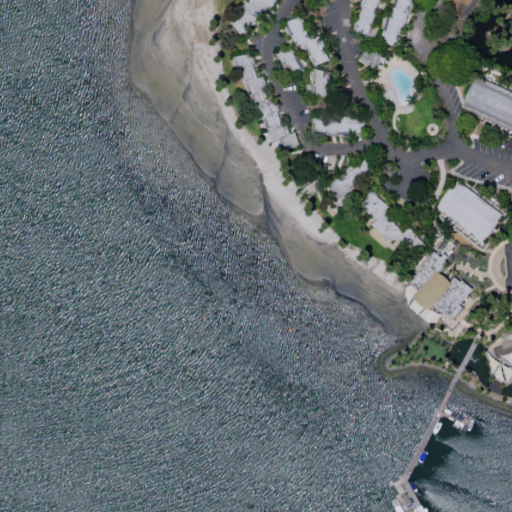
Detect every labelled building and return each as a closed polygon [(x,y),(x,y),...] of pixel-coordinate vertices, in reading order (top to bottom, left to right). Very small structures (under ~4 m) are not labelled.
[(252,0),(277,0),(278,1),(243,36),(227,23),(252,0)] [(371,39),(355,31),(358,21),(360,21),(364,7),(362,6),(364,0),(382,0),(378,14),(380,15),(377,24),(374,24),(371,39)] [(382,42),(389,17),(392,18),(396,0),(414,0),(412,10),(409,10),(400,48),(382,42)] [(285,23),(303,17),(307,28),(306,29),(312,40),(320,37),(326,47),(323,48),(330,60),(315,66),(310,56),(306,58),(299,44),(294,44),(291,36),(285,23)] [(359,61),(370,47),(385,53),(380,70),(359,61)] [(276,54),(293,49),(304,72),(287,77),(276,54)] [(235,57),(253,55),(256,65),(254,66),(259,79),(264,78),(268,88),(266,89),(271,102),(277,102),(280,111),(279,113),(283,125),(288,125),(291,136),(296,133),(301,148),(276,151),(275,144),(270,145),(263,129),(267,128),(264,119),(260,119),(251,96),(249,97),(244,82),(240,81),(238,74),(241,72),(235,57)] [(327,98),(307,94),(308,84),(311,84),(311,72),(315,72),(315,69),(330,69),(330,88),(327,98)] [(511,130),(511,92),(478,77),(464,109),(511,130)] [(395,123),(424,100),(438,117),(409,141),(395,123)] [(366,119),(363,137),(353,137),(352,133),(338,134),(337,136),(327,136),(325,133),(313,132),(315,118),(326,118),(326,120),(339,120),(340,118),(351,118),(351,120),(366,119)] [(359,198),(336,210),(324,186),(349,173),(346,169),(371,157),(383,180),(357,193),(359,198)] [(437,210),(458,182),(504,216),(483,244),(437,210)] [(393,209),(373,193),(359,204),(378,221),(372,226),(406,250),(412,253),(419,252),(428,246),(419,238),(421,235),(389,213),(393,209)] [(415,299),(431,313),(436,307),(454,322),(465,309),(461,306),(474,291),(457,276),(451,283),(439,273),(449,262),(435,251),(416,274),(419,276),(412,284),(421,292),(415,299)] [(511,334),(506,334),(502,346),(495,349),(499,359),(511,353),(511,334)]
